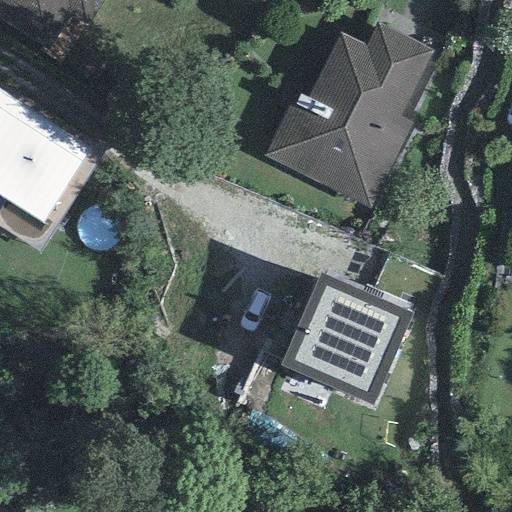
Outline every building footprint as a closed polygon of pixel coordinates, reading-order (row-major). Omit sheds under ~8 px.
[(0,0),(0,19),(48,51),(70,9),(91,21),(104,0),(0,0)] [(366,0),(401,12),(406,0),(366,0)] [(433,52),(376,24),(366,45),(339,32),(299,112),(289,107),(264,157),(369,209),(412,121),(401,115),(433,52)] [(101,151),(0,87),(0,196),(51,229),(101,151)] [(411,313),(319,274),(279,366),(372,405),(411,313)]
